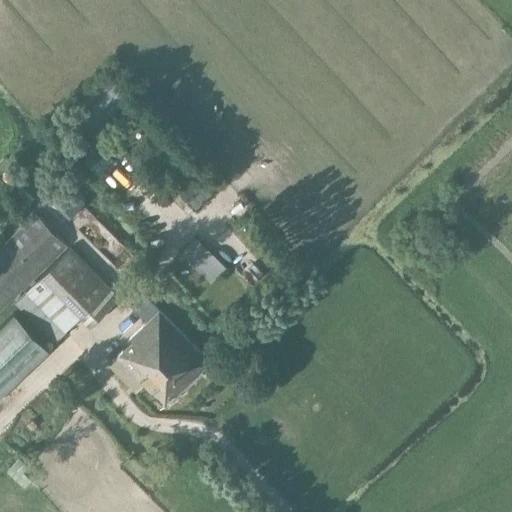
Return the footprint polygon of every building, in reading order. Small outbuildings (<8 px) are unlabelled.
[(132,95),(117,77),(83,105),(98,123),(132,95)] [(41,189),(71,218),(86,202),(58,173),(41,189)] [(0,311),(69,245),(38,213),(0,247),(0,311)] [(196,237),(181,252),(210,282),(225,267),(196,237)] [(102,318),(122,299),(72,249),(28,292),(67,331),(92,307),(102,318)] [(16,303),(57,343),(68,332),(67,331),(28,292),(16,303)] [(147,322),(158,311),(160,310),(145,295),(132,308),(147,322)] [(167,406),(210,364),(158,311),(147,322),(148,323),(131,340),(133,343),(119,357),(167,406)] [(0,398),(51,350),(16,314),(0,329),(0,398)] [(29,466),(21,458),(8,471),(25,488),(32,481),(24,472),(29,466)]
